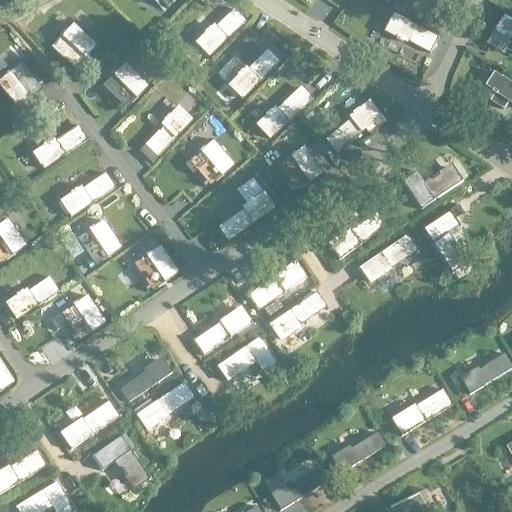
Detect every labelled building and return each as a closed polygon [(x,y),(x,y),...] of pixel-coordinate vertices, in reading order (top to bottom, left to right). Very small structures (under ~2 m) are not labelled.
[(155,0),(166,10),(175,0),(155,0)] [(439,0),(434,11),(450,19),(458,0),(439,0)] [(256,25),(275,14),(270,5),(251,17),(256,25)] [(196,45),(209,59),(245,23),(233,10),(214,29),(213,28),(210,31),(208,30),(203,35),(205,36),(196,45)] [(407,43),(431,55),(439,39),(394,16),(385,33),(396,38),(395,40),(402,44),(403,42),(406,44),(407,43)] [(511,21),(505,18),(495,34),(506,41),(507,39),(511,42),(511,21)] [(63,32),(59,37),(60,38),(50,49),(74,72),(96,48),(72,25),(65,33),(63,32)] [(241,75),(239,74),(234,79),(235,80),(227,89),(240,103),(277,65),(265,53),(245,73),(244,72),(241,75)] [(11,70),(6,74),(7,75),(0,80),(0,91),(16,111),(41,90),(20,64),(12,71),(11,70)] [(116,72),(115,71),(110,76),(111,77),(101,87),(124,111),(148,88),(124,64),(116,72)] [(266,96),(289,81),(283,73),(261,87),(266,96)] [(511,85),(495,74),(486,88),(496,94),(490,102),(504,111),(509,103),(511,105),(511,85)] [(267,114),(262,119),(263,120),(254,129),(267,143),(306,107),(294,94),(273,113),(272,112),(269,115),(267,114)] [(347,122),(325,140),(336,154),(377,121),(365,106),(355,114),(354,112),(348,117),(350,118),(346,121),(347,122)] [(144,147),(139,152),(151,164),(156,159),(192,123),(178,109),(169,118),(168,117),(163,122),(164,123),(161,126),(163,128),(144,147)] [(199,121),(212,140),(225,131),(212,112),(199,121)] [(82,144),(72,129),(49,143),(49,142),(45,145),(44,143),(38,147),(39,149),(29,155),(39,172),(82,144)] [(199,154),(188,164),(209,188),(234,167),(212,143),(204,150),(203,148),(198,153),(199,154)] [(289,159),(277,167),(296,194),(322,175),(304,148),(295,155),(294,153),(288,157),(289,159)] [(467,178),(485,171),(479,156),(461,162),(467,178)] [(415,175),(402,183),(420,212),(462,184),(453,170),(442,178),(440,175),(432,180),(433,183),(425,189),(415,175)] [(72,195),(62,202),(72,218),(115,190),(105,175),(83,190),(82,189),(78,191),(77,189),(71,193),(72,195)] [(244,209),(218,228),(228,243),(274,210),(263,194),(252,202),(251,200),(245,204),(247,206),(243,209),(244,209)] [(400,232),(417,220),(403,202),(387,214),(400,232)] [(465,214),(459,206),(451,211),(456,220),(465,214)] [(339,238),(329,245),(339,260),(386,228),(376,213),(345,234),(344,233),(338,237),(339,238)] [(451,213),(425,230),(435,245),(435,246),(452,274),(465,265),(456,251),(458,249),(455,244),(452,245),(446,236),(460,227),(451,213)] [(0,265),(26,248),(7,221),(0,225),(0,265)] [(88,232),(76,241),(95,268),(122,249),(103,222),(94,228),(93,227),(87,231),(88,232)] [(124,240),(128,249),(149,241),(145,231),(124,240)] [(406,237),(359,268),(370,283),(380,276),(381,278),(386,274),(385,273),(416,252),(406,237)] [(145,258),(133,266),(152,293),(178,274),(160,247),(151,254),(150,252),(144,256),(145,258)] [(278,276),(247,297),(258,312),(304,280),(294,265),(284,272),(283,271),(277,275),(278,276)] [(17,299),(6,306),(17,322),(59,294),(49,279),(27,293),(26,292),(23,295),(22,293),(16,297),(17,299)] [(316,294),(270,326),(280,341),(290,334),(291,335),(297,331),(296,330),(326,309),(316,294)] [(72,307),(60,315),(79,342),(105,324),(87,297),(78,303),(77,302),(71,306),(72,307)] [(223,321),(193,342),(203,357),(249,326),(239,311),(229,318),(228,316),(222,320),(223,321)] [(346,312),(340,316),(347,325),(353,321),(346,312)] [(67,325),(60,315),(50,323),(56,332),(67,325)] [(133,344),(156,331),(150,321),(127,334),(133,344)] [(258,339),(217,368),(227,382),(241,373),(241,374),(248,370),(247,369),(255,363),(263,375),(277,366),(258,339)] [(102,361),(121,353),(117,344),(98,352),(102,361)] [(313,367),(322,354),(313,348),(304,360),(313,367)] [(511,365),(506,355),(461,382),(469,396),(511,369),(511,365)] [(0,392),(14,384),(0,361),(0,392)] [(162,362),(119,391),(128,403),(170,374),(162,362)] [(424,380),(406,392),(412,401),(430,389),(424,380)] [(183,384),(137,416),(147,431),(157,424),(158,426),(164,422),(163,420),(193,399),(183,384)] [(415,406),(392,419),(402,437),(453,407),(443,391),(416,407),(415,406)] [(71,428),(61,435),(71,450),(118,418),(108,403),(77,424),(76,423),(70,427),(71,428)] [(457,411),(434,421),(439,432),(462,421),(457,411)] [(349,447),(330,458),(341,475),(386,447),(377,434),(351,450),(349,447)] [(120,438),(92,458),(102,471),(115,462),(122,470),(119,472),(125,480),(127,478),(135,489),(149,479),(120,438)] [(0,496),(46,469),(36,453),(8,470),(7,469),(0,472),(0,496)] [(288,484),(269,496),(279,511),(280,511),(325,485),(316,471),(290,487),(288,484)] [(56,483),(16,508),(18,511),(43,511),(51,507),(54,511),(73,511),(74,511),(56,483)] [(427,511),(418,494),(389,509),(390,511),(427,511)]
